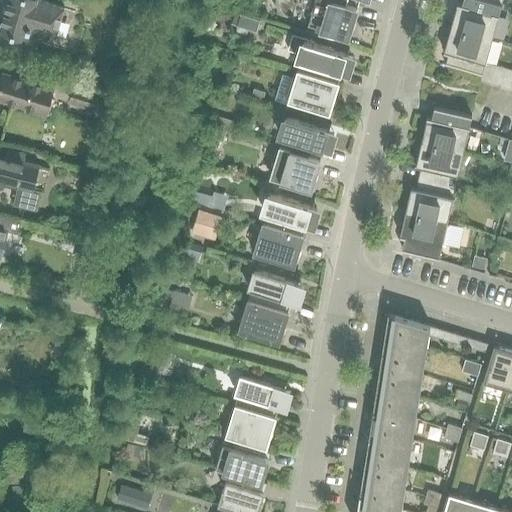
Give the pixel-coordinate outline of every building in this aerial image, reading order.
[(55,36),(64,7),(42,0),(8,0),(0,28),(0,30),(38,42),(41,31),(55,36)] [(358,8),(331,0),(315,0),(308,26),(348,38),(358,8)] [(331,0),(358,8),(360,0),(331,0)] [(492,39),(502,4),(486,0),(462,0),(462,4),(457,3),(450,27),(492,39)] [(235,13),(232,24),(237,26),(240,15),(235,13)] [(251,18),(247,29),(256,32),(260,21),(251,18)] [(482,74),(492,39),(450,27),(443,51),(448,52),(445,64),(482,74)] [(347,54),(309,42),(309,40),(293,35),(289,50),(303,54),(297,71),(338,84),(347,54)] [(338,84),(297,71),(288,102),(329,114),(338,84)] [(42,98),(46,86),(35,82),(4,73),(0,85),(0,99),(27,108),(31,95),(42,98)] [(120,95),(118,94),(75,83),(69,103),(115,115),(120,95)] [(421,141),(464,151),(472,115),(434,106),(432,118),(427,117),(421,141)] [(221,117),(218,126),(231,131),(234,121),(221,117)] [(288,117),(279,147),(320,160),(329,130),(288,117)] [(211,126),(208,136),(223,141),(226,131),(211,126)] [(456,186),(464,151),(421,141),(416,165),(420,167),(418,177),(456,186)] [(311,190),(320,160),(279,147),(270,178),(311,190)] [(0,188),(2,182),(13,184),(13,185),(18,186),(15,198),(13,205),(36,211),(41,192),(34,190),(40,166),(20,161),(22,153),(7,149),(5,158),(0,156),(0,188)] [(448,221),(456,186),(418,177),(416,188),(411,187),(405,211),(448,221)] [(203,194),(201,202),(210,205),(213,197),(203,194)] [(271,194),(262,224),(303,236),(313,206),(271,194)] [(199,210),(193,228),(216,235),(221,217),(199,210)] [(439,257),(448,221),(405,211),(400,236),(404,237),(402,248),(439,257)] [(18,234),(22,220),(0,214),(0,256),(7,231),(18,234)] [(294,266),(303,236),(262,224),(253,254),(294,266)] [(188,244),(185,253),(200,257),(203,248),(188,244)] [(475,256),(473,266),(482,268),(484,258),(475,256)] [(95,272),(78,267),(72,292),(88,297),(95,272)] [(257,270),(247,300),(288,313),(298,283),(257,270)] [(175,291),(170,310),(181,314),(187,295),(175,291)] [(288,313),(247,300),(238,331),(279,343),(288,313)] [(485,352),(488,343),(388,313),(383,344),(425,357),(429,334),(485,352)] [(58,333),(55,344),(72,348),(74,337),(58,333)] [(383,344),(359,496),(401,509),(425,357),(383,344)] [(483,381),(507,388),(511,371),(511,350),(494,345),(483,381)] [(155,352),(149,371),(166,375),(171,356),(155,352)] [(466,360),(463,370),(477,375),(481,364),(466,360)] [(244,375),(235,404),(276,417),(285,388),(244,375)] [(459,390),(456,397),(470,401),(472,394),(459,390)] [(459,399),(456,407),(465,410),(468,402),(459,399)] [(266,447),(267,446),(276,417),(235,404),(225,435),(233,437),(266,447)] [(61,416),(30,407),(23,431),(55,440),(61,416)] [(463,429),(448,424),(444,438),(458,443),(463,429)] [(129,426),(126,436),(138,440),(141,430),(129,426)] [(489,437),(475,432),(470,446),(484,451),(489,437)] [(233,437),(225,435),(216,468),(223,470),(228,472),(228,471),(262,481),(272,448),(267,446),(266,447),(233,437)] [(495,446),(509,451),(511,444),(497,439),(495,446)] [(132,444),(129,456),(140,459),(144,448),(132,444)] [(507,457),(509,451),(495,446),(493,453),(507,457)] [(450,468),(437,466),(436,475),(447,478),(450,468)] [(258,511),(268,482),(262,481),(228,471),(228,472),(218,504),(223,506),(224,505),(245,511),(258,511)] [(122,485),(118,499),(142,506),(146,493),(122,485)] [(439,508),(444,493),(430,489),(425,503),(439,508)] [(443,511),(469,511),(473,500),(449,493),(443,511)] [(412,511),(401,509),(359,496),(356,511),(412,511)] [(494,511),(496,507),(473,500),(469,511),(494,511)]
